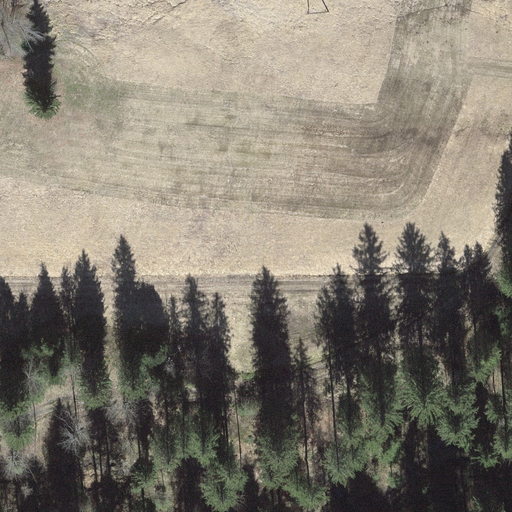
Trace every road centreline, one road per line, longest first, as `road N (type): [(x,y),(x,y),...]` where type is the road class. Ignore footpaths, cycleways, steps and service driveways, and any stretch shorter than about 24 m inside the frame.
road 1 (track): [(511,224),(479,275),(428,319),(362,352),(277,385),(92,398),(45,410),(22,426)]
road 2 (track): [(479,275),(0,283)]
